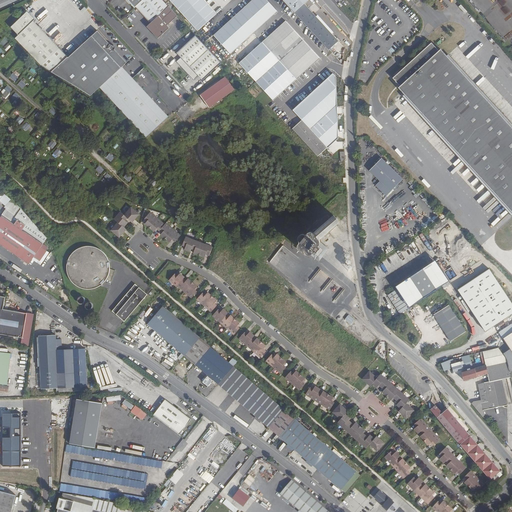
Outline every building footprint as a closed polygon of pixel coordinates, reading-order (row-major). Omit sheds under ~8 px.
[(163,0),(143,0),(136,7),(150,23),(169,6),(163,0)] [(231,53),(277,12),(266,0),(252,0),(229,21),(214,35),(231,53)] [(294,13),(328,50),(338,41),(304,4),(294,13)] [(178,16),(169,6),(150,23),(147,27),(158,39),(170,28),(168,26),(178,16)] [(19,34),(16,37),(42,65),(50,73),(67,57),(34,20),(36,18),(30,12),(26,12),(11,26),(19,34)] [(241,56),(236,61),(273,100),(319,58),(285,21),(244,59),(241,56)] [(67,57),(50,73),(90,96),(100,87),(122,67),(127,63),(97,31),(68,58),(67,57)] [(221,63),(195,35),(177,52),(181,57),(176,61),(194,80),(198,76),(202,80),(221,63)] [(511,127),(440,49),(439,51),(431,43),(393,78),(400,86),(398,88),(511,212),(511,127)] [(122,67),(100,87),(146,137),(168,117),(122,67)] [(224,77),(200,95),(209,107),(233,89),(224,77)] [(22,89),(26,85),(21,80),(17,84),(22,89)] [(321,125),(329,124),(328,111),(320,111),(321,125)] [(302,120),(292,129),(318,156),(327,148),(302,120)] [(403,179),(381,158),(369,170),(380,181),(375,185),(386,196),(403,179)] [(11,200),(7,196),(0,203),(9,212),(17,203),(12,199),(11,200)] [(134,220),(139,214),(131,208),(124,215),(127,218),(130,220),(132,218),(134,220)] [(124,215),(120,212),(114,219),(118,223),(124,227),(127,223),(125,221),(127,218),(124,215)] [(145,224),(149,228),(157,218),(150,212),(145,218),(147,221),(145,224)] [(2,216),(0,218),(0,244),(29,264),(43,244),(23,230),(26,225),(18,220),(14,224),(2,216)] [(330,218),(329,219),(328,220),(328,222),(328,223),(327,222),(325,222),(324,223),(323,223),(323,224),(322,225),(322,226),(322,227),(322,228),(321,228),(320,228),(319,228),(318,228),(317,229),(316,230),(315,232),(315,233),(315,234),(316,235),(317,236),(318,237),(319,238),(320,238),(321,238),(323,237),(324,236),(324,235),(325,234),(325,233),(325,232),(326,232),(327,232),(329,231),(330,231),(331,230),(331,228),(331,227),(331,226),(333,226),(334,226),(336,226),(337,225),(338,223),(338,222),(338,221),(338,219),(337,218),(336,218),(335,217),(334,216),(332,216),(331,217),(330,218)] [(161,230),(165,225),(157,218),(149,228),(154,232),(156,229),(159,231),(161,230)] [(121,230),(124,227),(118,223),(111,230),(119,237),(124,232),(121,230)] [(165,239),(173,229),(166,223),(165,225),(161,230),(163,232),(160,235),(165,239)] [(173,229),(165,239),(170,243),(172,240),(175,242),(180,236),(173,229)] [(313,253),(313,252),(318,256),(324,250),(318,245),(319,245),(320,244),(321,243),(321,241),(321,240),(320,238),(319,238),(318,237),(317,237),(316,237),(315,237),(315,235),(314,233),(313,232),(311,232),(309,232),(308,232),(307,234),(306,235),(304,234),(303,234),(302,234),(300,235),(299,236),(299,238),(299,240),(300,241),(299,242),(298,243),(298,245),(298,247),(298,248),(299,249),(301,250),(303,250),(305,250),(304,251),(305,252),(306,254),(307,255),(309,255),(310,255),(312,254),(313,253)] [(421,254),(431,248),(426,241),(426,242),(422,236),(414,241),(421,254)] [(191,249),(195,241),(186,237),(182,245),(186,247),(184,250),(190,252),(191,249)] [(203,244),(195,241),(191,249),(195,250),(193,253),(199,255),(203,244)] [(324,250),(318,256),(313,252),(313,253),(312,254),(310,255),(319,261),(329,249),(321,243),(320,244),(319,245),(318,245),(324,250)] [(203,244),(199,255),(205,258),(206,254),(209,256),(212,247),(203,244)] [(114,270),(109,268),(104,250),(88,245),(70,250),(65,266),(70,284),(86,289),(110,282),(114,270)] [(330,304),(335,308),(348,291),(320,268),(316,265),(309,273),(313,276),(307,285),(330,304)] [(322,266),(320,268),(348,291),(335,308),(330,304),(328,307),(333,310),(337,310),(351,293),(350,289),(322,266)] [(511,304),(489,269),(458,290),(486,331),(491,327),(504,319),(511,313),(511,304)] [(174,274),(169,280),(176,287),(177,286),(183,279),(184,277),(180,273),(177,276),(174,274)] [(183,279),(177,286),(185,292),(193,283),(188,279),(185,282),(183,279)] [(197,287),(193,283),(185,292),(192,298),(197,292),(194,290),(197,287)] [(134,285),(111,312),(123,322),(146,296),(134,285)] [(205,295),(202,293),(197,299),(204,306),(212,297),(207,292),(205,295)] [(393,292),(383,298),(396,317),(405,311),(393,292)] [(80,295),(79,295),(78,295),(77,296),(76,297),(76,298),(76,299),(75,299),(75,300),(76,302),(77,303),(79,304),(80,304),(81,304),(82,304),(83,303),(84,302),(84,301),(85,300),(85,299),(84,298),(84,297),(83,296),(82,295),(81,295),(80,295)] [(0,334),(22,338),(21,344),(28,345),(33,314),(3,309),(5,297),(0,296),(0,334)] [(216,300),(212,297),(204,306),(211,312),(217,306),(214,303),(216,300)] [(90,301),(89,301),(88,301),(87,301),(85,302),(85,303),(84,304),(84,305),(84,306),(84,307),(85,308),(86,309),(87,310),(88,310),(90,310),(91,310),(91,309),(92,308),(93,308),(93,306),(93,305),(93,304),(92,303),(91,302),(90,301)] [(450,305),(434,315),(451,341),(466,331),(450,305)] [(199,338),(163,306),(148,324),(184,355),(199,338)] [(225,316),(228,313),(223,309),(220,312),(218,310),(212,316),(220,322),(225,316)] [(351,324),(354,318),(347,314),(344,320),(351,324)] [(225,316),(220,322),(227,328),(235,319),(230,315),(228,318),(225,316)] [(239,323),(235,319),(227,328),(234,335),(239,329),(237,326),(239,323)] [(496,334),(509,326),(504,319),(491,327),(496,334)] [(511,323),(509,326),(499,332),(510,349),(503,354),(507,359),(510,372),(511,370),(511,323)] [(242,334),(236,341),(259,360),(265,353),(262,351),(265,348),(255,340),(252,343),(250,341),(252,338),(247,334),(245,337),(242,334)] [(39,336),(42,389),(87,387),(85,349),(62,350),(62,339),(56,340),(56,335),(39,336)] [(210,347),(199,338),(184,355),(195,365),(210,347)] [(233,367),(210,347),(195,365),(218,384),(233,367)] [(483,352),(486,366),(507,362),(506,359),(498,348),(483,352)] [(0,383),(7,385),(11,353),(0,351),(0,392),(8,393),(9,387),(0,385),(0,383)] [(280,374),(287,367),(284,364),(286,361),(277,353),(274,356),(272,354),(266,361),(280,374)] [(460,363),(460,362),(451,364),(452,367),(453,372),(462,369),(462,368),(472,365),(471,362),(470,362),(469,358),(462,360),(462,362),(460,363)] [(452,367),(451,364),(454,364),(452,359),(450,360),(441,363),(444,370),(452,367)] [(486,366),(490,382),(484,383),(478,384),(479,388),(485,386),(488,402),(485,402),(484,400),(481,400),(473,401),(471,403),(472,404),(483,417),(484,414),(484,410),(483,409),(490,408),(490,407),(505,404),(501,387),(502,386),(501,379),(511,377),(507,362),(486,366)] [(486,365),(461,373),(464,381),(488,374),(486,365)] [(283,410),(233,367),(218,384),(268,427),(283,410)] [(285,378),(299,391),(305,384),(303,381),(305,378),(296,370),(293,373),(291,371),(285,378)] [(408,402),(411,399),(381,373),(377,377),(369,370),(362,379),(367,383),(369,381),(372,384),(377,387),(379,385),(384,389),(382,392),(392,400),(394,397),(399,402),(397,404),(401,408),(404,411),(402,413),(407,418),(415,409),(408,402)] [(483,409),(484,410),(507,405),(501,379),(502,386),(501,387),(505,404),(490,407),(490,408),(483,409)] [(330,410),(334,402),(332,400),(334,397),(323,390),(321,394),(318,392),(320,389),(315,385),(313,389),(309,387),(305,395),(330,410)] [(481,400),(484,400),(485,402),(488,402),(485,386),(479,388),(481,400)] [(68,444),(94,448),(100,403),(75,399),(68,444)] [(123,400),(121,406),(126,408),(127,408),(131,409),(134,403),(123,400)] [(165,400),(153,416),(179,435),(191,419),(165,400)] [(377,441),(375,438),(370,435),(368,437),(363,433),(365,430),(355,422),(353,424),(348,420),(350,418),(346,414),(343,411),(345,409),(339,404),(331,413),(340,420),(336,424),(366,449),(370,445),(377,452),(385,443),(380,438),(377,441)] [(143,420),(147,413),(134,405),(130,411),(143,420)] [(430,409),(437,417),(457,442),(490,480),(500,471),(470,436),(469,436),(467,434),(468,433),(447,409),(442,413),(441,412),(435,405),(430,409)] [(294,419),(283,410),(268,427),(279,436),(294,419)] [(238,412),(236,414),(250,424),(251,422),(238,412)] [(21,413),(3,413),(3,428),(10,428),(10,437),(3,437),(3,466),(21,467),(21,413)] [(439,439),(420,417),(414,422),(416,425),(413,428),(417,432),(420,430),(422,432),(419,435),(427,444),(430,442),(432,444),(439,439)] [(308,431),(294,419),(279,436),(293,449),(308,431)] [(167,427),(165,429),(171,437),(173,435),(167,427)] [(308,431),(293,449),(341,489),(356,472),(308,431)] [(163,462),(66,445),(65,452),(162,469),(163,462)] [(466,468),(445,448),(439,454),(442,456),(440,459),(444,463),(446,461),(449,463),(446,465),(455,474),(457,471),(460,474),(466,468)] [(391,452),(384,457),(403,478),(410,473),(408,470),(410,467),(406,463),(402,458),(399,461),(397,458),(400,456),(396,451),(393,454),(391,452)] [(148,474),(73,460),(70,475),(146,489),(148,474)] [(215,463),(211,469),(217,473),(221,467),(215,463)] [(168,478),(174,483),(183,473),(177,468),(168,478)] [(476,487),(478,490),(484,484),(470,470),(465,476),(467,479),(464,482),(473,490),(476,487)] [(248,475),(244,482),(251,486),(255,479),(248,475)] [(414,478),(407,484),(429,504),(435,498),(432,495),(435,493),(426,484),(424,487),(421,485),(424,482),(419,478),(417,481),(414,478)] [(328,511),(329,511),(291,480),(280,494),(301,511),(328,511)] [(145,498),(60,483),(59,490),(144,505),(145,498)] [(11,511),(16,495),(0,490),(0,511),(11,511)] [(383,506),(389,511),(404,511),(398,507),(399,506),(389,498),(389,499),(380,491),(374,497),(383,505),(383,506)] [(63,493),(62,498),(74,501),(70,511),(92,511),(93,509),(95,499),(96,498),(63,493)] [(70,511),(74,501),(62,498),(60,497),(57,507),(59,508),(57,511),(55,511),(70,511)] [(93,509),(104,511),(121,511),(123,507),(95,499),(93,509)] [(441,504),(438,501),(433,507),(437,511),(449,511),(452,510),(444,501),(441,504)]
